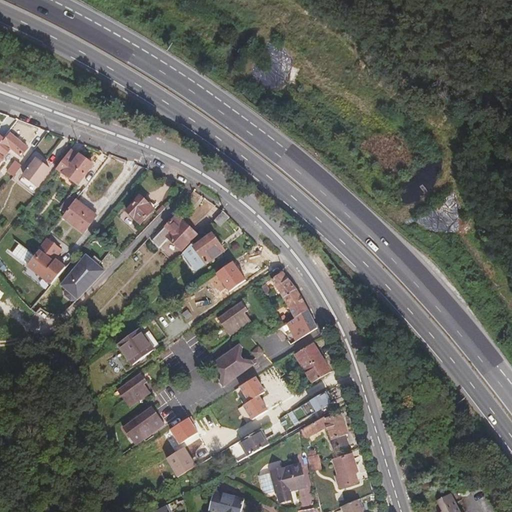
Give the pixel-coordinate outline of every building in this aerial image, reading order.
[(0,140),(0,148),(2,146),(16,157),(22,148),(4,135),(1,139),(0,140)] [(68,150),(53,169),(75,185),(90,165),(82,158),(76,154),(75,156),(68,150)] [(32,159),(20,175),(33,185),(46,169),(39,164),(32,159)] [(17,167),(11,162),(3,172),(9,177),(17,167)] [(486,181),(483,177),(483,171),(479,166),(476,164),(468,164),(464,168),(462,172),(463,179),(467,184),(474,184),(478,188),(486,181)] [(137,196),(123,210),(138,224),(151,211),(143,203),(137,196)] [(55,215),(61,220),(71,206),(65,202),(55,215)] [(61,220),(59,223),(80,239),(93,222),(82,214),(71,206),(61,220)] [(221,214),(212,223),(218,229),(227,220),(221,214)] [(175,220),(152,244),(158,250),(168,240),(181,253),(196,237),(185,226),(183,224),(181,226),(175,220)] [(220,256),(208,239),(192,250),(189,247),(180,257),(189,270),(199,263),(203,268),(220,256)] [(35,258),(27,268),(51,286),(66,268),(58,262),(55,260),(62,251),(46,240),(37,252),(39,253),(35,258)] [(11,256),(27,268),(35,258),(19,246),(11,256)] [(77,298),(78,299),(103,269),(95,263),(87,256),(62,286),(68,290),(66,292),(66,296),(72,301),(76,300),(77,298)] [(280,273),(268,281),(292,318),(305,310),(297,295),(280,273)] [(262,284),(257,287),(264,297),(268,294),(262,284)] [(239,303),(215,320),(227,336),(235,330),(233,328),(241,323),(243,325),(247,322),(241,314),(244,311),(239,303)] [(292,318),(283,323),(292,342),(314,329),(309,319),(305,310),(292,318)] [(135,330),(114,345),(129,365),(150,350),(140,337),(135,330)] [(146,332),(140,337),(150,350),(156,346),(146,332)] [(237,345),(206,367),(209,371),(216,372),(219,375),(217,383),(220,387),(253,363),(252,361),(241,360),(238,357),(240,348),(237,345)] [(314,345),(294,355),(312,385),(330,373),(322,358),(314,345)] [(261,353),(255,347),(248,353),(253,360),(261,353)] [(279,362),(274,365),(281,377),(286,374),(279,362)] [(144,382),(138,375),(114,392),(126,408),(134,402),(133,400),(140,395),(142,396),(146,393),(140,385),(144,382)] [(326,408),(320,397),(288,415),(294,426),(307,418),(305,415),(310,412),(312,416),(326,408)] [(155,417),(149,408),(120,429),(132,444),(160,424),(155,417)] [(298,433),(300,441),(324,428),(328,442),(329,441),(331,450),(345,446),(342,437),(345,436),(341,426),(338,416),(323,420),(321,419),(298,433)] [(258,431),(237,442),(245,457),(266,446),(262,438),(258,431)] [(197,465),(185,446),(166,458),(178,477),(197,465)] [(312,455),(303,457),(307,473),(316,470),(312,455)] [(348,455),(333,460),(338,477),(334,478),(337,488),(353,483),(350,474),(353,473),(350,464),(348,455)] [(269,473),(269,474),(274,491),(277,503),(290,500),(288,491),(303,487),(298,466),(269,473)] [(269,474),(256,477),(260,493),(264,495),(274,491),(269,474)] [(238,511),(241,501),(210,492),(204,511),(238,511)] [(453,511),(445,495),(431,502),(435,511),(453,511)] [(355,501),(339,508),(340,511),(359,511),(360,511),(355,501)]
